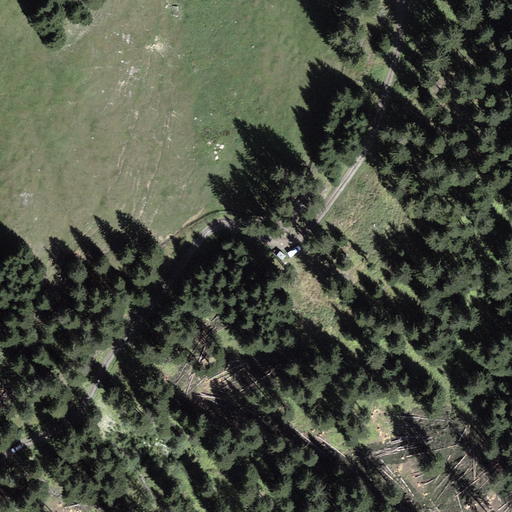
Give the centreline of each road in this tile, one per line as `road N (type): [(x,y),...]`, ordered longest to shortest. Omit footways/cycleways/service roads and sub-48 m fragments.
road 1 (track): [(404,0),(373,137),(315,223),(283,243),(226,222),(210,227),(104,365),(80,411),(14,448),(0,468)]
road 2 (track): [(511,178),(460,363),(464,478),(455,511)]
